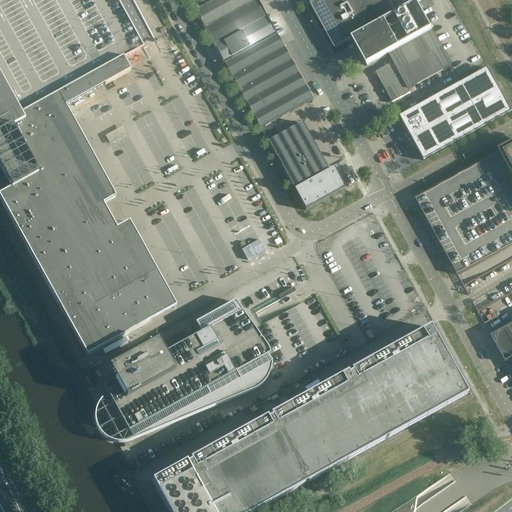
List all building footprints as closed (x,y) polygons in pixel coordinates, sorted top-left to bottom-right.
[(188,0),(195,11),(208,4),(205,0),(188,0)] [(275,32),(257,0),(214,0),(208,4),(195,11),(222,61),(275,32)] [(397,15),(388,0),(318,0),(310,5),(325,31),(324,35),(327,35),(330,40),(329,43),(332,44),(335,49),(342,51),(344,44),(397,15)] [(389,55),(433,30),(418,4),(397,15),(352,39),(367,66),(389,54),(389,55)] [(409,89),(452,65),(433,30),(389,55),(393,63),(376,73),(393,103),(411,93),(409,89)] [(312,100),(287,55),(275,32),(222,61),(260,129),(312,100)] [(165,47),(165,67),(176,67),(176,47),(165,47)] [(0,80),(0,136),(4,142),(27,129),(96,91),(94,87),(113,76),(112,74),(126,67),(120,57),(17,112),(0,80)] [(487,69),(462,83),(486,127),(511,112),(487,69)] [(462,83),(400,117),(424,161),(486,127),(462,83)] [(115,199),(65,109),(27,129),(4,142),(0,136),(0,171),(10,190),(74,154),(103,206),(115,199)] [(327,169),(302,124),(268,143),(293,187),(327,169)] [(425,194),(415,199),(428,222),(445,254),(451,264),(464,287),(511,260),(511,175),(499,152),(425,194)] [(157,274),(129,223),(116,230),(110,219),(74,154),(0,195),(0,200),(87,357),(176,308),(157,274)] [(334,168),(333,168),(293,190),(305,211),(338,193),(337,193),(345,189),(341,181),(339,177),(338,178),(337,176),(333,169),(334,168)] [(242,251),(248,261),(266,252),(260,241),(242,251)] [(293,287),(278,296),(280,299),(296,291),(293,287)] [(255,314),(280,299),(278,296),(244,315),(254,330),(258,327),(261,325),(260,322),(257,317),(255,314)] [(267,347),(254,330),(244,315),(235,302),(196,323),(158,345),(157,343),(108,370),(109,372),(98,378),(128,432),(206,389),(206,391),(206,392),(205,392),(205,393),(206,394),(207,395),(208,395),(209,395),(215,406),(252,391),(254,390),(256,389),(257,388),(260,386),(261,385),(263,384),(265,381),(266,380),(267,378),(268,376),(269,374),(270,372),(270,370),(271,368),(271,366),(271,364),(271,362),(270,361),(271,360),(271,359),(271,358),(271,357),(270,356),(269,356),(268,357),(267,356),(270,354),(269,352),(268,350),(267,349),(267,347)] [(511,325),(492,337),(491,337),(506,363),(511,359),(511,325)] [(429,326),(266,416),(151,480),(169,511),(252,511),(345,461),(468,394),(429,326)]
